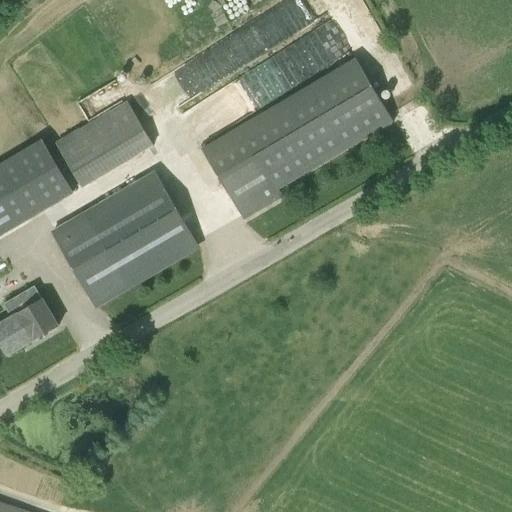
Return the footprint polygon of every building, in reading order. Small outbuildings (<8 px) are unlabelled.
[(279,190),(393,122),(364,74),(211,165),(244,220),(283,197),(279,190)] [(59,137),(85,183),(157,142),(131,96),(59,137)] [(49,134),(0,158),(0,230),(78,193),(49,134)] [(45,227),(88,299),(191,238),(170,202),(148,166),(45,227)] [(11,301),(35,341),(58,327),(35,287),(11,301)] [(0,344),(7,357),(35,341),(11,301),(4,305),(11,317),(0,323),(0,344)] [(0,511),(25,511),(0,503),(0,511)]
